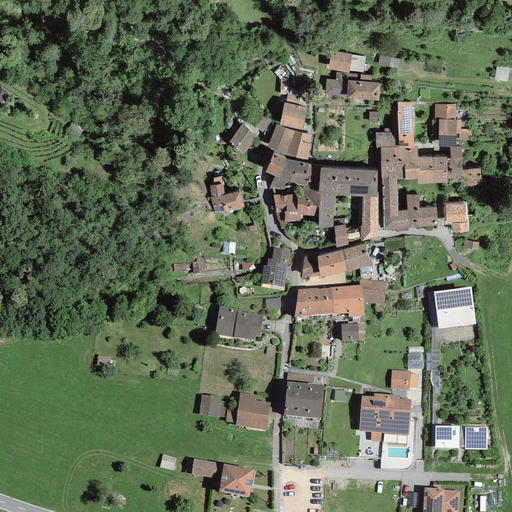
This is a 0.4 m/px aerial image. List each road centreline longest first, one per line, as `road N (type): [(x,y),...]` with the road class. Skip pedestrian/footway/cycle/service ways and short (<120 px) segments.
road 1 (residential): [(279,511),(276,432),(297,252)]
road 2 (residential): [(297,252),(414,232),(442,236),(450,249)]
road 3 (track): [(85,511),(89,469),(107,454),(190,482)]
road 4 (track): [(146,37),(97,33),(1,0)]
